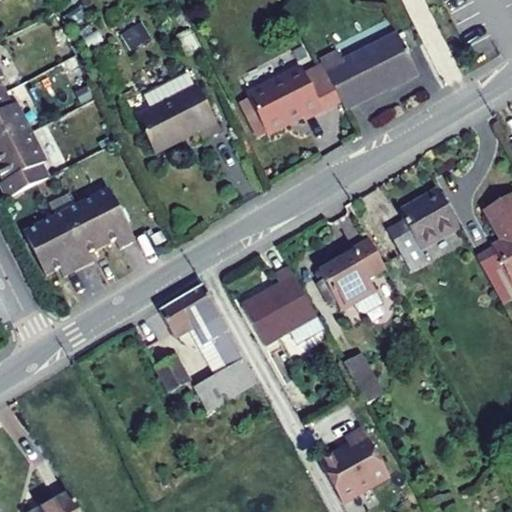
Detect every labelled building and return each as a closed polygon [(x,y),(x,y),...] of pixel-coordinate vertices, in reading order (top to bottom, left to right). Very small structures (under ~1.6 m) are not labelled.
[(349,56),(344,47),(325,57),(352,107),(426,68),(404,27),(349,56)] [(131,50),(149,44),(144,29),(126,35),(131,50)] [(331,108),(308,65),(254,94),(276,134),(298,123),(297,121),(309,113),(312,118),(331,108)] [(0,169),(6,180),(3,181),(12,198),(50,178),(41,161),(46,158),(17,104),(12,108),(0,85),(0,77),(2,76),(0,72),(0,169)] [(196,89),(140,121),(161,157),(200,134),(205,143),(221,133),(196,89)] [(511,147),(499,154),(511,176),(511,147)] [(1,182),(9,199),(12,198),(3,181),(1,182)] [(92,259),(88,250),(114,237),(118,245),(131,238),(106,190),(30,230),(52,269),(61,264),(66,273),(92,259)] [(376,245),(398,285),(417,274),(408,258),(448,237),(429,202),(417,209),(420,215),(392,230),(395,235),(376,245)] [(491,253),(465,268),(491,315),(511,305),(504,290),(511,285),(511,221),(503,206),(474,222),(491,253)] [(30,230),(26,232),(48,271),(52,269),(30,230)] [(309,284),(328,317),(361,299),(356,291),(377,280),(360,248),(322,269),(325,275),(309,284)] [(231,320),(254,362),(309,331),(307,329),(281,281),(264,290),(270,302),(246,315),(245,313),(231,320)] [(199,432),(253,401),(237,372),(200,305),(157,330),(168,351),(186,341),(195,356),(200,354),(220,389),(187,408),(199,432)] [(361,409),(381,401),(365,357),(344,364),(361,409)] [(153,382),(149,384),(164,412),(183,402),(167,374),(153,382)] [(333,464),(312,476),(331,511),(344,511),(382,491),(355,442),(338,452),(343,462),(334,467),(333,464)]
